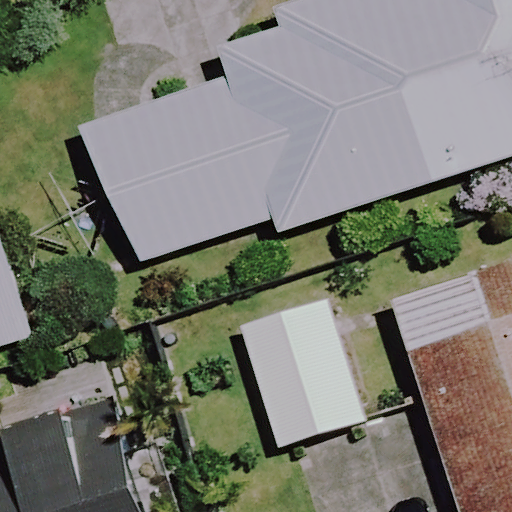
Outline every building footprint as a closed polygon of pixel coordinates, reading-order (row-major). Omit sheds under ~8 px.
[(511,0),(336,0),(284,17),(290,35),(232,54),(242,85),(99,132),(143,268),(286,221),(291,237),(511,164),(511,0)] [(0,353),(38,343),(10,237),(0,239),(0,353)] [(511,511),(511,269),(406,303),(472,511),(511,511)] [(375,427),(343,308),(255,332),(287,451),(375,427)] [(167,511),(132,410),(0,456),(0,511),(167,511)]
